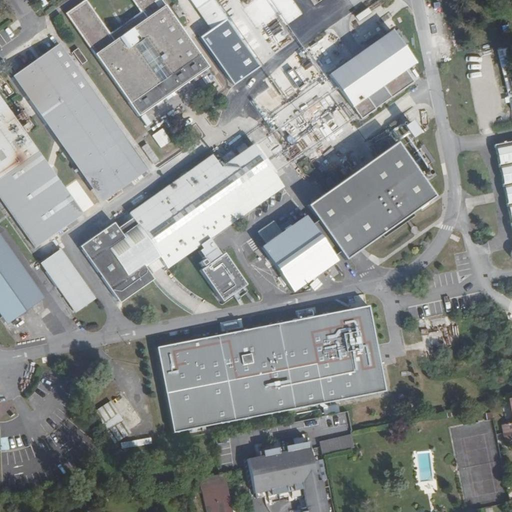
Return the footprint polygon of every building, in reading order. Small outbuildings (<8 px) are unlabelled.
[(199,53),(160,0),(131,0),(141,12),(109,34),(87,3),(69,16),(129,102),(199,53)] [(192,0),(211,27),(227,16),(216,0),(192,0)] [(304,16),(292,0),(271,0),(289,26),(304,16)] [(310,47),(329,75),(351,107),(352,106),(361,118),(414,81),(405,69),(414,63),(399,41),(412,32),(390,0),(349,29),(364,50),(354,57),(337,33),(335,30),(310,47)] [(270,40),(286,30),(270,5),(254,15),(270,40)] [(260,69),(228,23),(214,32),(246,79),(260,69)] [(354,57),(364,50),(349,29),(347,27),(337,33),(354,57)] [(511,47),(510,40),(495,44),(511,110),(511,109),(511,47)] [(144,171),(56,45),(15,74),(104,200),(144,171)] [(464,64),(466,76),(478,73),(475,61),(464,64)] [(313,76),(320,72),(314,63),(307,68),(313,76)] [(481,85),(469,88),(471,100),(483,97),(481,85)] [(78,217),(0,106),(0,191),(38,246),(78,217)] [(404,127),(408,133),(419,125),(415,119),(404,127)] [(161,149),(172,142),(162,128),(152,135),(161,149)] [(511,140),(494,144),(511,231),(511,249),(511,251),(510,253),(510,254),(511,256),(511,257),(511,258),(511,140)] [(135,146),(148,164),(155,160),(142,141),(135,146)] [(338,252),(344,260),(380,235),(411,213),(434,197),(395,141),(305,204),(315,219),(338,252)] [(208,238),(281,187),(252,145),(220,168),(211,155),(129,213),(133,218),(117,229),(114,223),(80,246),(120,302),(152,280),(147,273),(149,272),(152,275),(163,267),(160,264),(163,262),(167,267),(199,244),(208,238)] [(411,213),(380,235),(382,238),(413,216),(411,213)] [(309,223),(304,217),(281,233),(272,221),(258,231),(267,244),(262,247),(293,291),(335,261),(332,256),(309,223)] [(282,231),(296,223),(293,218),(279,226),(282,231)] [(315,219),(309,223),(332,256),(338,252),(315,219)] [(220,254),(208,238),(199,244),(201,247),(198,250),(208,263),(200,269),(222,300),(246,283),(223,252),(220,254)] [(39,298),(0,242),(0,307),(9,319),(39,298)] [(96,297),(61,249),(39,264),(74,313),(96,297)] [(157,348),(173,432),(386,391),(369,307),(157,348)] [(511,397),(508,398),(511,418),(511,422),(501,425),(504,440),(511,438),(511,397)] [(113,400),(95,409),(112,442),(130,434),(113,400)] [(322,439),(324,451),(355,445),(352,433),(322,439)] [(307,436),(293,439),(294,445),(309,442),(307,436)] [(256,454),(257,458),(310,447),(309,443),(256,454)] [(317,482),(310,447),(247,461),(254,495),(302,484),(303,489),(306,506),(307,511),(327,511),(321,481),(317,482)] [(231,511),(223,473),(219,473),(200,477),(207,511),(231,511)] [(302,484),(264,493),(266,497),(303,489),(302,484)]
